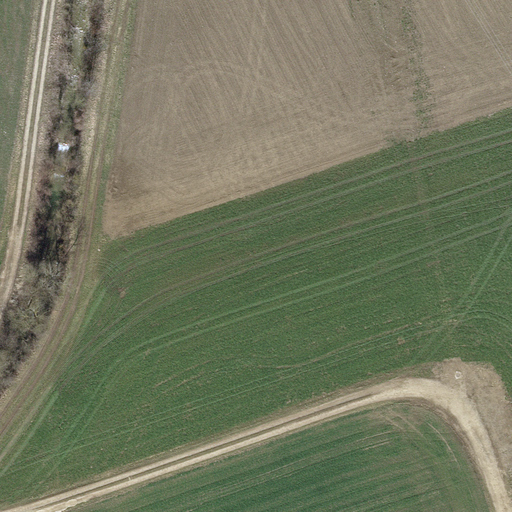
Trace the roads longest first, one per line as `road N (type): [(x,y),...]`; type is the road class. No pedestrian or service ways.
road 1 (track): [(32,511),(410,386),(438,389),(470,410),(505,511)]
road 2 (track): [(0,310),(23,213),(51,0)]
